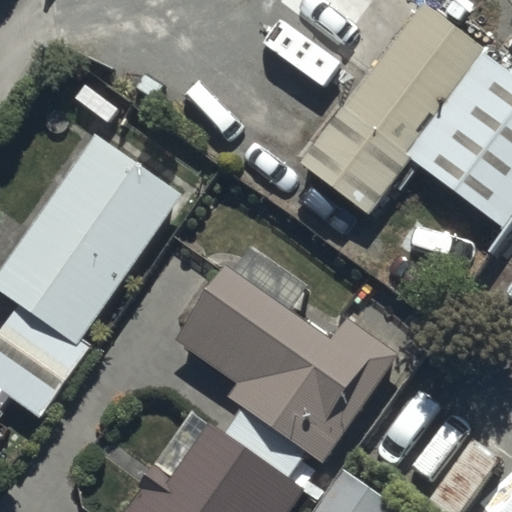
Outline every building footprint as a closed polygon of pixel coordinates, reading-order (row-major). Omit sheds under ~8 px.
[(511,228),(511,78),(424,12),(302,172),(369,223),(410,169),(504,240),(511,228)] [(188,199),(107,142),(2,292),(84,349),(188,199)] [(396,364),(235,276),(180,351),(325,459),(396,364)] [(294,511),(307,494),(203,422),(139,511),(294,511)] [(392,511),(341,477),(316,511),(392,511)]
